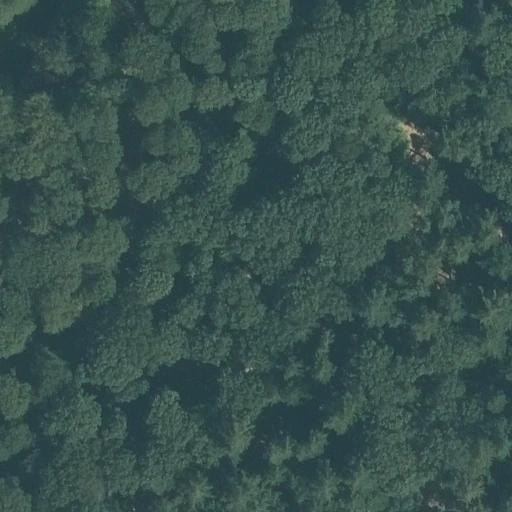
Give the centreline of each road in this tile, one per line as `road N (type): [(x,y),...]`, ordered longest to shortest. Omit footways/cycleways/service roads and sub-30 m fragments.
road 1 (track): [(511,305),(384,511)]
road 2 (track): [(0,138),(71,0)]
